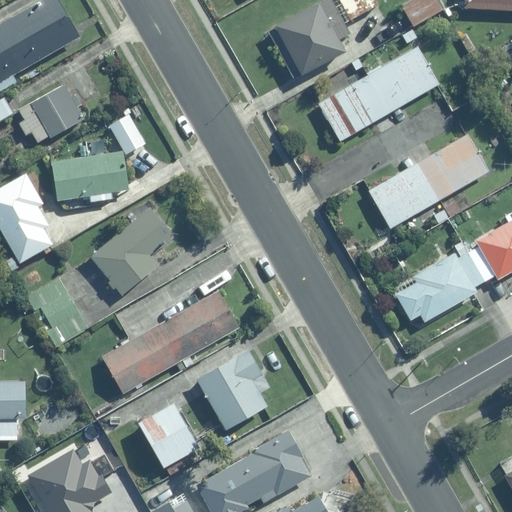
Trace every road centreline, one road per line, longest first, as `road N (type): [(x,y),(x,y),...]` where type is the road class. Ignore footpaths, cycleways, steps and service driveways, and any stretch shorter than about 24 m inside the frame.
road 1 (residential): [(390,427),(144,0)]
road 2 (residential): [(390,427),(511,356)]
